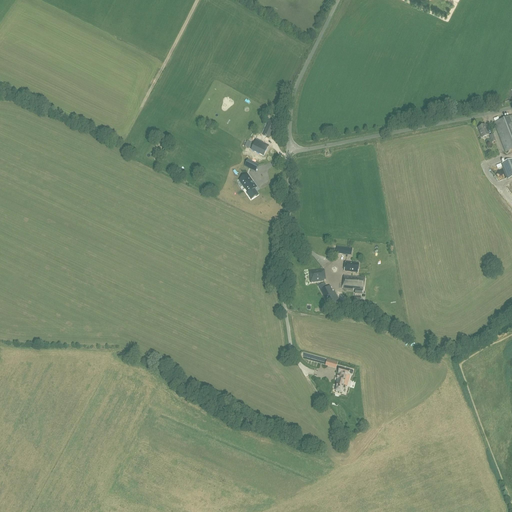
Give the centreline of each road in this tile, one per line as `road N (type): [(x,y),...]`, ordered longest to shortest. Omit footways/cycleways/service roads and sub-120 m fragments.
road 1 (unclassified): [(288,151),(511,107)]
road 2 (unclassified): [(303,370),(290,345),(283,294),(288,151)]
road 3 (unclassified): [(288,151),(291,101),(338,0)]
